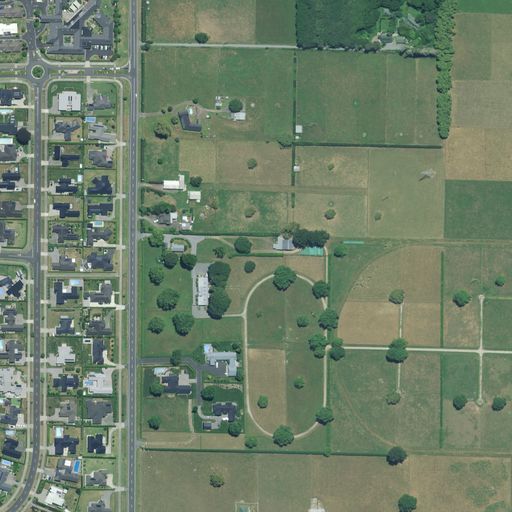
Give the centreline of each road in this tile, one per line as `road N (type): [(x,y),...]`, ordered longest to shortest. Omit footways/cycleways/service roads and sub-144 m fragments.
road 1 (tertiary): [(134,76),(131,511)]
road 2 (residential): [(37,257),(37,443),(29,484),(10,511)]
road 3 (residential): [(38,81),(37,257)]
